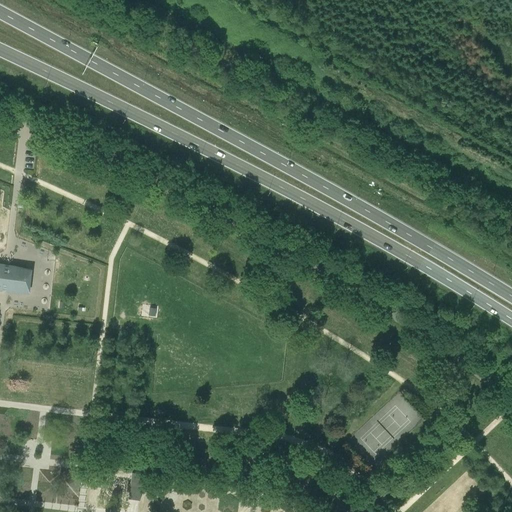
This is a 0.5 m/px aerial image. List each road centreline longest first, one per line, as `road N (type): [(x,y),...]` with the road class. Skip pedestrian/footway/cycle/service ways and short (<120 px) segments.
road 1 (track): [(0,165),(278,305),(409,388),(472,440),(394,511)]
road 2 (trunk): [(430,248),(0,13)]
road 3 (trunk): [(0,52),(419,263)]
road 4 (unknown): [(269,0),(511,131)]
road 5 (track): [(127,225),(109,258),(91,414)]
road 6 (track): [(91,414),(260,434)]
road 7 (track): [(260,434),(329,455),(397,511)]
